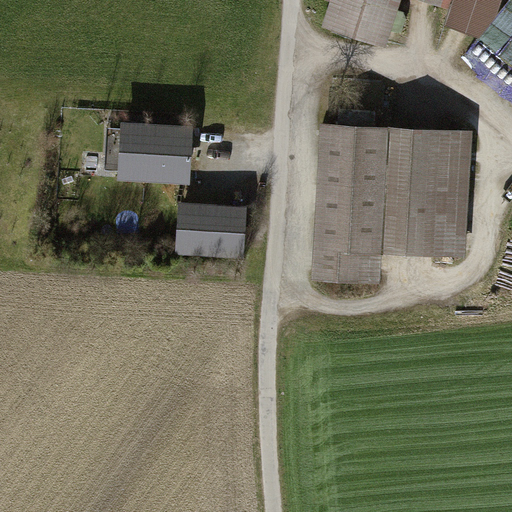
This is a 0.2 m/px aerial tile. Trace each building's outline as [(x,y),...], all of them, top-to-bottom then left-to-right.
[(331,0),(324,23),(385,43),(399,0),(331,0)] [(494,14),(497,0),(451,0),(451,3),(445,21),(478,32),(494,14)] [(189,128),(120,123),(116,177),(185,182),(189,128)] [(468,132),(320,125),(313,272),(382,276),(384,246),(463,250),(468,132)] [(241,209),(177,205),(174,251),(238,255),(241,209)]
